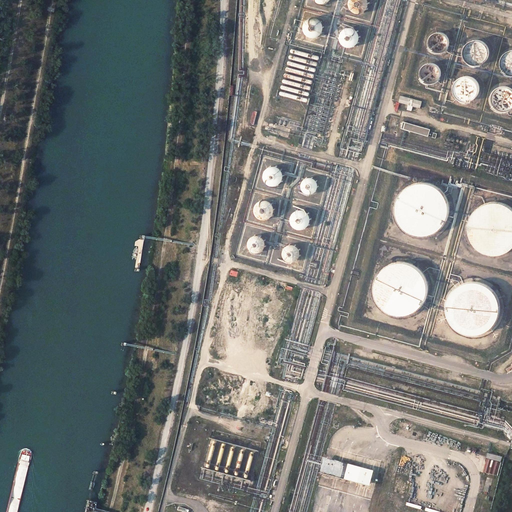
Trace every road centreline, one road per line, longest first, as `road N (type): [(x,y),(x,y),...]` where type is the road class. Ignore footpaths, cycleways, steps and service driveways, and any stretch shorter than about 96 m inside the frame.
road 1 (track): [(144,511),(204,241),(227,0)]
road 2 (track): [(110,511),(173,192),(189,0)]
road 3 (unclassified): [(511,377),(323,331),(308,389),(374,411),(386,435)]
road 4 (track): [(229,262),(216,328),(239,334),(272,300)]
road 5 (unclassified): [(386,435),(464,461),(475,485),(468,511)]
road 6 (unknown): [(506,438),(374,411)]
road 7 (track): [(213,320),(190,409),(229,421)]
